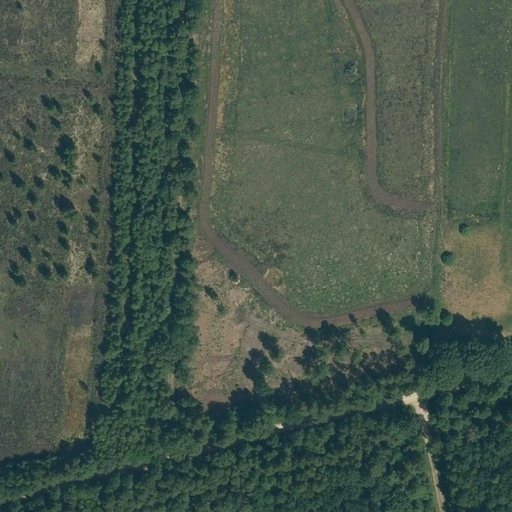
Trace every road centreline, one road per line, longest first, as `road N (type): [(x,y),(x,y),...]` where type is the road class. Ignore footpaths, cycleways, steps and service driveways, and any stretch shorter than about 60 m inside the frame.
road 1 (track): [(188,0),(162,459)]
road 2 (track): [(419,395),(162,459)]
road 3 (track): [(162,459),(0,499)]
